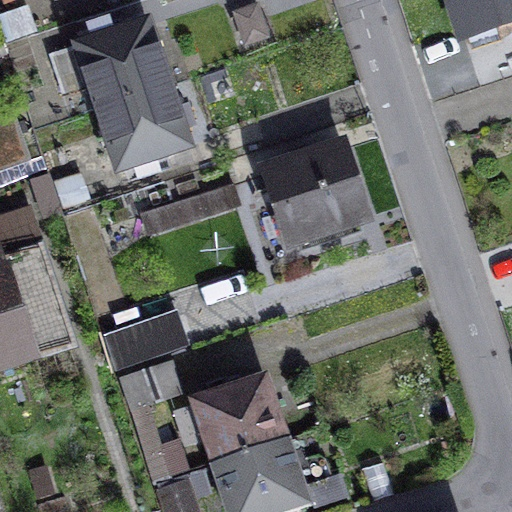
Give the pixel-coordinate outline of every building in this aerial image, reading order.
[(511,0),(452,0),(465,39),(511,24),(511,0)] [(237,16),(247,45),(267,38),(257,9),(237,16)] [(35,33),(28,12),(0,21),(0,25),(6,43),(35,33)] [(89,86),(97,112),(170,88),(149,24),(112,36),(109,25),(90,31),(94,42),(76,48),(78,52),(53,60),(64,94),(89,86)] [(190,151),(170,88),(97,112),(118,174),(135,169),(139,180),(157,174),(154,163),(190,151)] [(15,118),(4,122),(0,123),(0,152),(24,144),(15,118)] [(0,173),(31,163),(24,144),(0,152),(0,173)] [(272,175),(294,242),(361,220),(339,153),(309,163),(306,152),(294,156),(298,167),(272,175)] [(229,187),(145,215),(151,236),(236,208),(229,187)] [(0,224),(0,371),(72,348),(29,215),(0,224)] [(119,334),(130,367),(188,348),(176,314),(119,334)] [(145,408),(182,396),(172,364),(120,381),(131,413),(145,408)] [(186,448),(205,441),(214,468),(287,444),(266,381),(230,393),(226,381),(207,388),(212,400),(174,413),(186,448)] [(159,450),(145,408),(131,413),(145,454),(159,450)] [(185,473),(176,444),(159,450),(145,454),(154,484),(185,473)] [(290,511),(308,506),(287,444),(214,468),(229,511),(290,511)] [(165,511),(196,511),(193,502),(213,495),(205,471),(157,488),(165,511)]
